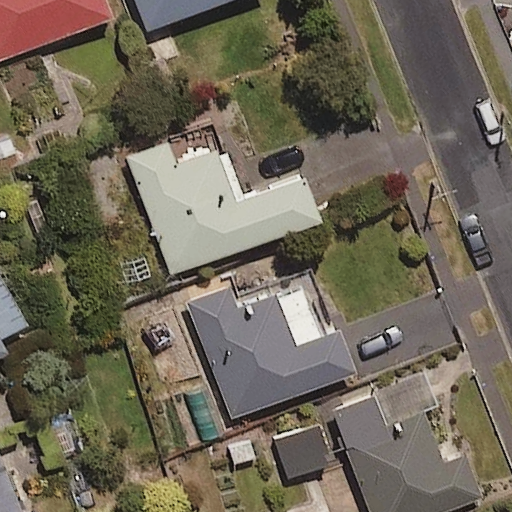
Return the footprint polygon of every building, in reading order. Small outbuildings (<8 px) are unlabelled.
[(0,0),(0,54),(106,10),(101,0),(0,0)] [(131,0),(142,25),(205,0),(131,0)] [(297,170),(237,194),(209,120),(122,154),(167,270),(314,214),(297,170)] [(301,294),(319,287),(305,252),(182,299),(227,415),(351,367),(333,322),(314,330),(301,294)] [(0,346),(0,328),(19,317),(0,283),(0,346)] [(419,406),(433,400),(419,368),(326,406),(368,511),(428,511),(478,492),(461,449),(440,457),(419,406)] [(281,475),(328,461),(316,421),(269,436),(281,475)] [(0,511),(18,511),(0,466),(0,511)]
